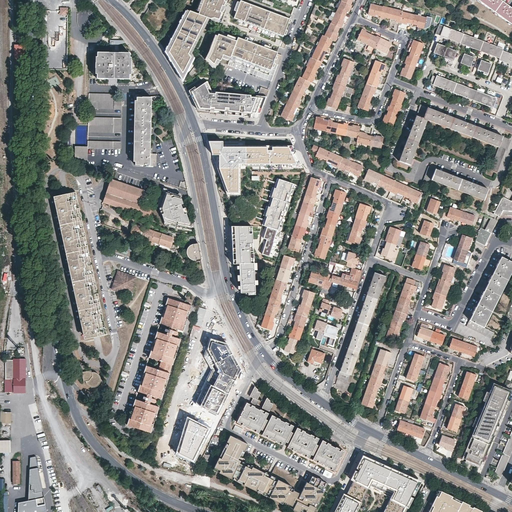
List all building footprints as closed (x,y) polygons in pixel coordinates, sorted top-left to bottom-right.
[(189,12),(169,52),(182,73),(191,57),(188,54),(189,52),(191,52),(193,49),(191,48),(199,32),(201,33),(203,30),(201,29),(207,17),(209,18),(210,19),(214,18),(219,20),(222,12),(220,12),(223,4),(224,0),(203,0),(199,12),(198,14),(190,11),(189,12)] [(245,2),(240,0),(234,17),(239,19),(239,17),(284,34),(286,29),(287,26),(285,25),(287,22),(288,22),(290,23),(291,19),(275,13),(274,15),(272,14),(271,13),(267,12),(268,10),(250,4),(248,3),(247,3),(246,5),(244,4),(245,2)] [(339,7),(337,12),(345,16),(347,11),(348,12),(352,5),(350,5),(341,0),(340,0),(337,6),(339,7)] [(511,9),(499,0),(476,0),(511,25),(511,23),(511,9)] [(380,16),(382,7),(371,4),(368,14),(375,16),(376,15),(380,16)] [(384,19),(385,17),(390,19),(392,9),(383,6),(382,7),(380,16),(380,17),(384,19)] [(392,9),(390,19),(396,20),(395,22),(399,23),(402,12),(392,9)] [(169,52),(189,12),(186,11),(166,51),(169,52)] [(337,12),(336,13),(334,18),(330,15),(328,18),(332,20),(331,23),(339,27),(341,28),(344,21),(343,21),(345,16),(337,12)] [(407,25),(408,23),(412,24),(414,15),(402,12),(399,23),(407,25)] [(414,15),(412,24),(417,26),(416,27),(424,29),(427,18),(414,15)] [(207,17),(201,29),(203,30),(204,30),(209,18),(207,17)] [(283,36),(284,34),(239,17),(239,19),(283,36)] [(336,34),(339,27),(331,23),(324,36),(333,40),(335,41),(338,34),(336,34)] [(444,36),(444,37),(450,40),(453,30),(444,26),(440,34),(444,36)] [(370,35),(365,32),(365,31),(361,29),(356,40),(366,44),(370,35)] [(457,41),(460,42),(463,34),(453,30),(450,40),(456,42),(457,41)] [(201,33),(199,32),(191,48),(193,49),(194,49),(202,34),(201,33)] [(230,57),(237,41),(233,39),(221,35),(218,34),(218,35),(211,53),(219,56),(222,57),(223,54),(230,57)] [(464,43),(463,45),(470,48),(473,38),(463,34),(460,42),(464,43)] [(209,52),(211,53),(218,35),(216,35),(209,52)] [(323,35),(317,46),(325,50),(328,46),(329,47),(333,40),(324,36),(323,35)] [(375,37),(370,35),(366,44),(368,45),(372,47),(375,49),(375,48),(379,39),(380,38),(376,36),(375,37)] [(230,57),(230,60),(269,74),(273,62),(278,64),(282,55),(277,53),(277,52),(270,49),(264,47),(260,45),(259,48),(252,45),(253,43),(251,42),(244,39),(240,38),(239,41),(237,41),(230,57)] [(480,50),(484,42),(473,38),(470,48),(476,50),(477,48),(480,50)] [(384,41),(379,39),(375,48),(387,53),(391,43),(385,40),(384,41)] [(423,44),(413,40),(411,47),(409,52),(410,52),(419,56),(423,44)] [(484,51),(484,53),(490,55),(493,45),(484,42),(480,50),(484,51)] [(439,55),(440,53),(444,55),(447,47),(437,43),(433,52),(439,55)] [(14,119),(24,119),(25,45),(15,45),(14,119)] [(500,57),(502,50),(503,49),(493,45),(490,55),(495,57),(496,56),(500,57)] [(317,46),(312,57),(322,62),(325,55),(323,55),(325,50),(317,46)] [(456,51),(447,47),(444,55),(447,56),(447,58),(453,60),(456,51)] [(353,56),(359,58),(361,53),(356,50),(353,56)] [(502,62),(508,64),(511,55),(511,54),(502,50),(500,57),(499,59),(503,60),(502,62)] [(183,80),(182,73),(169,52),(166,51),(175,67),(183,80)] [(109,55),(109,53),(97,52),(97,78),(108,79),(108,77),(118,77),(118,79),(129,79),(130,53),(118,53),(118,55),(109,55)] [(209,52),(205,59),(215,68),(218,60),(219,56),(211,53),(209,52)] [(410,52),(409,56),(407,56),(405,63),(406,64),(414,67),(419,56),(410,52)] [(464,53),(460,61),(465,63),(464,64),(470,67),(474,58),(464,53)] [(182,73),(183,80),(194,57),(191,57),(182,73)] [(320,66),(322,62),(312,57),(311,57),(307,66),(307,67),(316,71),(318,65),(320,66)] [(343,67),(341,71),(350,74),(351,71),(354,62),(344,58),(341,66),(343,67)] [(269,74),(230,60),(228,64),(272,81),(269,74)] [(375,60),(371,72),(380,75),(382,71),(383,71),(386,64),(375,60)] [(488,72),(491,64),(481,60),(477,69),(483,72),(484,70),(488,72)] [(272,81),(278,64),(273,62),(269,74),(272,81)] [(414,67),(406,64),(404,69),(403,68),(400,75),(410,79),(414,67)] [(316,71),(307,67),(302,78),(310,82),(312,83),(315,75),(314,75),(316,71)] [(341,71),(339,75),(338,75),(335,82),(345,86),(350,74),(341,71)] [(377,88),(380,80),(378,80),(380,75),(371,72),(366,84),(377,88)] [(446,78),(440,76),(440,77),(436,76),(432,74),(429,83),(443,88),(446,78)] [(300,77),(294,90),(303,94),(306,88),(307,88),(310,82),(302,78),(300,77)] [(453,81),(446,78),(443,88),(453,92),(456,84),(452,82),(453,81)] [(260,113),(266,96),(257,95),(212,92),(207,81),(203,84),(192,92),(193,95),(191,96),(196,108),(197,108),(210,109),(210,107),(214,107),(213,109),(224,110),(225,110),(225,108),(228,108),(228,111),(239,111),(239,109),(244,110),(243,112),(260,113)] [(192,92),(203,84),(202,82),(188,91),(190,93),(192,92)] [(341,97),(344,90),(352,93),(354,89),(345,86),(335,82),(332,89),(334,89),(332,94),(341,97)] [(371,99),(373,94),(374,95),(377,88),(366,84),(362,95),(371,99)] [(460,85),(456,84),(453,92),(462,96),(466,86),(460,84),(460,85)] [(266,96),(269,89),(261,86),(258,94),(257,95),(266,96)] [(473,88),(466,86),(462,96),(473,100),(476,91),(473,90),(473,88)] [(393,96),(394,97),(392,101),(401,105),(405,93),(395,89),(393,96)] [(288,103),(296,107),(298,108),(301,101),(300,101),(303,94),(294,90),(288,103)] [(480,92),(476,91),(473,100),(483,103),(486,93),(485,93),(480,91),(480,92)] [(114,94),(89,93),(88,109),(121,109),(121,101),(114,101),(114,94)] [(493,96),(486,93),(483,103),(493,107),(496,99),(492,97),(493,96)] [(336,109),(341,97),(332,94),(330,98),(329,98),(326,105),(336,109)] [(369,103),(371,99),(362,95),(357,107),(368,111),(370,104),(369,103)] [(137,97),(137,101),(135,162),(135,166),(144,166),(144,167),(148,167),(148,166),(155,166),(156,154),(150,154),(151,110),(156,110),(157,98),(137,97)] [(401,105),(392,101),(390,107),(389,106),(387,110),(389,111),(397,114),(398,114),(401,105)] [(293,114),(296,107),(288,103),(281,117),(291,122),(295,115),(293,114)] [(499,147),(503,136),(495,133),(463,121),(438,111),(420,105),(415,117),(403,149),(398,161),(410,165),(427,120),(499,147)] [(345,110),(338,108),(337,111),(341,112),(349,114),(351,108),(346,106),(345,110)] [(392,126),(397,114),(389,111),(387,116),(385,115),(382,122),(392,126)] [(121,118),(88,117),(88,132),(121,133),(121,118)] [(326,131),(328,122),(323,121),(323,119),(315,118),(313,128),(326,131)] [(326,131),(335,133),(337,124),(332,123),(332,121),(328,120),(328,122),(326,131)] [(335,133),(346,136),(346,135),(347,126),(348,125),(344,124),(343,125),(337,124),(335,133)] [(352,127),(347,126),(346,135),(358,138),(359,132),(360,127),(352,125),(352,127)] [(357,143),(369,145),(371,136),(366,135),(367,134),(359,132),(358,138),(357,143)] [(369,145),(381,148),(384,137),(376,136),(375,137),(371,136),(369,145)] [(503,136),(499,147),(490,169),(497,172),(510,139),(503,136)] [(297,165),(289,148),(223,148),(223,142),(209,142),(212,155),(219,155),(218,170),(228,194),(239,194),(240,166),(297,165)] [(327,161),(331,153),(313,145),(311,151),(316,153),(315,156),(320,158),(319,160),(326,163),(327,161)] [(88,148),(88,146),(75,146),(75,159),(87,160),(88,148)] [(330,164),(337,168),(342,157),(331,153),(327,161),(331,163),(330,164)] [(337,168),(344,171),(345,169),(349,171),(353,163),(342,157),(337,168)] [(362,166),(353,162),(353,163),(349,171),(355,174),(354,175),(358,177),(362,166)] [(483,200),(488,189),(476,184),(441,170),(429,165),(422,183),(429,185),(431,180),(483,200)] [(381,175),(368,169),(363,179),(370,182),(371,181),(377,184),(381,175)] [(383,188),(390,191),(394,181),(381,175),(377,184),(384,187),(383,188)] [(311,177),(307,189),(316,192),(317,187),(319,188),(321,181),(311,177)] [(124,209),(148,218),(151,208),(142,205),(146,191),(111,179),(103,202),(124,209)] [(269,228),(280,232),(295,185),(279,180),(276,189),(274,188),(271,197),(273,198),(270,207),(268,206),(265,216),(267,216),(264,226),(269,228)] [(390,191),(396,194),(397,193),(404,195),(407,187),(394,181),(390,191)] [(404,195),(410,198),(410,200),(419,203),(423,194),(407,187),(404,195)] [(313,204),(316,197),(314,197),(316,192),(307,189),(303,201),(313,204)] [(333,197),(335,197),(333,202),(342,205),(346,193),(335,189),(333,197)] [(191,231),(180,195),(164,190),(163,195),(161,201),(169,226),(176,229),(191,231)] [(107,335),(76,192),(58,196),(60,206),(61,208),(58,209),(59,210),(59,213),(61,212),(67,237),(65,237),(65,239),(66,242),(68,241),(73,265),(71,266),(71,268),(72,270),(74,270),(80,294),(77,295),(78,296),(78,299),(80,298),(86,323),(84,323),(84,325),(85,327),(87,327),(90,339),(107,335)] [(500,217),(501,214),(511,214),(511,199),(511,201),(502,196),(494,214),(500,217)] [(435,214),(439,202),(430,199),(426,211),(435,214)] [(161,201),(158,204),(165,225),(169,226),(161,201)] [(308,216),(310,211),(311,211),(313,204),(303,201),(299,213),(308,216)] [(342,205),(333,202),(331,207),(329,207),(328,211),(339,214),(339,215),(342,205)] [(360,203),(355,217),(364,220),(367,213),(368,214),(370,207),(360,203)] [(450,218),(459,221),(463,211),(460,211),(450,207),(447,213),(447,215),(450,216),(450,218)] [(463,211),(459,221),(468,224),(469,223),(472,224),(475,216),(465,212),(466,208),(464,207),(463,211)] [(327,215),(328,216),(326,223),(335,226),(339,214),(328,211),(327,215)] [(450,218),(446,217),(447,215),(447,213),(444,212),(442,218),(449,220),(450,218)] [(306,228),(308,221),(307,220),(308,216),(299,213),(295,224),(306,228)] [(355,217),(352,229),(361,232),(362,228),(364,228),(366,221),(364,220),(355,217)] [(498,221),(491,217),(485,230),(481,227),(479,233),(475,244),(484,248),(498,221)] [(429,236),(433,224),(424,221),(420,233),(429,236)] [(335,226),(326,223),(325,227),(323,227),(321,235),(331,238),(335,226)] [(147,240),(151,242),(154,231),(145,228),(133,224),(130,235),(147,240)] [(303,235),(306,228),(295,224),(291,236),(300,239),(302,235),(303,235)] [(256,293),(253,226),(231,227),(234,264),(240,264),(241,294),(256,293)] [(399,235),(401,231),(390,227),(388,234),(389,234),(387,242),(396,245),(399,235)] [(280,232),(269,228),(266,239),(269,240),(264,255),(272,257),(280,232)] [(352,229),(348,242),(358,245),(361,237),(359,237),(361,232),(352,229)] [(171,248),(172,244),(174,238),(154,231),(151,242),(171,248)] [(461,238),(458,247),(467,250),(472,237),(464,234),(462,238),(461,238)] [(319,238),(321,239),(319,245),(328,247),(329,248),(331,238),(321,235),(319,238)] [(299,244),(300,239),(291,236),(287,248),(298,252),(300,244),(299,244)] [(391,258),(396,245),(387,242),(384,249),(383,248),(380,255),(385,256),(391,258)] [(420,242),(416,254),(425,257),(429,248),(427,248),(428,244),(420,242)] [(196,261),(201,260),(198,244),(193,245),(192,245),(191,246),(190,246),(189,247),(188,248),(188,249),(187,250),(187,252),(187,253),(187,254),(187,256),(187,257),(188,258),(189,259),(190,260),(191,261),(193,261),(194,261),(196,261)] [(328,247),(319,245),(318,249),(316,248),(314,256),(324,259),(328,247)] [(458,247),(455,256),(456,256),(455,260),(463,263),(467,250),(458,247)] [(354,268),(356,263),(357,264),(359,257),(359,255),(348,252),(346,261),(348,261),(347,266),(348,267),(352,268),(354,268)] [(416,254),(411,267),(419,269),(420,266),(422,266),(425,257),(416,254)] [(284,255),(281,267),(289,270),(291,265),(292,266),(295,258),(284,255)] [(494,333),(483,328),(482,327),(511,267),(511,262),(501,257),(498,263),(490,280),(482,294),(474,311),(466,327),(491,339),(494,333)] [(454,273),(455,268),(444,264),(442,271),(444,272),(441,279),(450,282),(454,273)] [(287,283),(289,275),(288,274),(289,270),(281,267),(279,272),(277,279),(287,283)] [(511,270),(511,267),(482,327),(483,328),(511,270)] [(348,280),(345,279),(326,274),(326,275),(322,286),(322,287),(329,289),(329,290),(332,282),(356,289),(362,271),(354,268),(352,268),(348,280)] [(322,286),(326,275),(318,273),(318,275),(311,272),(307,282),(317,285),(322,286)] [(351,375),(385,276),(374,272),(337,378),(347,381),(349,375),(351,375)] [(129,298),(135,280),(119,274),(118,275),(112,292),(129,298)] [(416,286),(413,285),(414,281),(407,278),(406,283),(401,296),(410,299),(412,293),(413,293),(416,286)] [(281,294),(283,289),(284,290),(287,283),(277,279),(273,291),(281,294)] [(437,285),(435,292),(445,296),(450,282),(441,279),(439,286),(437,285)] [(449,297),(454,283),(450,282),(445,296),(449,297)] [(303,297),(301,302),(310,305),(314,293),(304,290),(302,297),(303,297)] [(279,306),(281,299),(280,298),(281,294),(273,291),(269,303),(279,306)] [(435,292),(432,299),(434,300),(432,306),(441,310),(445,296),(435,292)] [(406,314),(409,307),(407,306),(410,299),(401,296),(396,310),(406,314)] [(132,419),(129,418),(127,425),(150,433),(159,407),(149,404),(150,402),(153,403),(154,403),(155,403),(155,402),(156,402),(156,401),(156,400),(155,400),(154,399),(151,398),(152,396),(161,399),(170,373),(169,373),(171,365),(172,365),(180,339),(171,336),(172,334),(175,335),(176,335),(177,334),(177,333),(177,332),(176,331),(173,330),(173,328),(183,331),(191,306),(167,298),(165,304),(168,305),(164,318),(161,317),(159,324),(167,326),(166,329),(165,328),(164,331),(166,331),(165,334),(156,332),(154,338),(157,339),(153,352),(150,351),(149,354),(148,357),(161,361),(158,370),(146,366),(143,372),(147,373),(142,386),(139,385),(137,391),(146,394),(145,397),(143,396),(143,399),(144,399),(143,402),(135,399),(133,406),(136,407),(132,419)] [(328,304),(329,301),(323,298),(318,311),(328,314),(329,310),(330,307),(331,305),(328,304)] [(251,302),(245,305),(248,312),(255,309),(251,302)] [(301,302),(300,307),(298,306),(296,314),(306,317),(310,305),(301,302)] [(273,318),(275,313),(277,313),(279,306),(269,303),(265,315),(273,318)] [(343,321),(345,322),(347,315),(341,313),(342,310),(333,306),(333,308),(332,311),(330,315),(341,319),(341,320),(343,321)] [(400,327),(402,320),(404,320),(406,314),(396,310),(391,323),(400,327)] [(295,321),(294,326),(302,329),(306,317),(296,314),(294,321),(295,321)] [(272,323),(273,318),(265,315),(261,327),(271,330),(274,323),(272,323)] [(315,338),(321,340),(323,335),(324,332),(326,324),(316,320),(313,329),(318,331),(315,338)] [(398,334),(400,327),(391,323),(386,338),(396,342),(399,335),(398,334)] [(324,332),(330,335),(330,337),(327,344),(332,345),(334,339),(338,328),(326,324),(324,332)] [(294,326),(292,330),(291,330),(288,337),(290,338),(298,340),(302,329),(294,326)] [(423,338),(429,341),(432,331),(420,327),(417,335),(421,336),(420,338),(423,338)] [(435,332),(432,331),(429,341),(438,344),(437,345),(441,346),(441,345),(445,335),(439,333),(440,330),(436,329),(435,332)] [(195,404),(218,415),(241,369),(226,343),(210,338),(204,357),(211,370),(195,404)] [(295,354),(299,341),(298,340),(290,338),(287,344),(286,344),(284,351),(295,354)] [(452,349),(462,352),(465,342),(452,338),(449,346),(452,347),(452,349)] [(462,352),(471,355),(471,354),(475,355),(478,347),(465,342),(462,352)] [(322,363),(325,354),(311,349),(307,362),(313,364),(314,361),(322,363)] [(381,349),(376,363),(385,366),(387,359),(389,360),(391,353),(381,349)] [(414,356),(410,366),(420,369),(424,357),(416,354),(415,357),(414,356)] [(13,359),(13,360),(5,360),(5,379),(4,379),(4,393),(13,393),(26,393),(25,359),(13,359)] [(382,380),(384,373),(383,373),(385,366),(376,363),(371,377),(382,380)] [(444,381),(447,374),(448,374),(450,367),(440,363),(435,377),(444,381)] [(410,366),(407,375),(408,375),(407,379),(416,382),(420,369),(410,366)] [(101,376),(99,374),(98,373),(95,372),(92,372),(92,370),(87,371),(82,372),(83,376),(84,381),(86,381),(88,385),(89,386),(91,387),(92,387),(93,387),(94,387),(96,387),(98,386),(100,384),(101,382),(101,381),(102,379),(101,376)] [(466,375),(463,384),(472,388),(477,375),(468,372),(467,376),(466,375)] [(376,394),(378,387),(379,387),(382,380),(371,377),(367,390),(376,394)] [(442,387),(444,381),(435,377),(430,391),(441,395),(443,388),(442,387)] [(495,421),(497,416),(499,411),(502,412),(503,409),(507,400),(511,390),(493,382),(489,392),(485,401),(478,418),(475,427),(462,458),(466,459),(469,461),(471,457),(474,458),(473,462),(474,463),(480,465),(486,450),(484,448),(486,443),(489,436),(491,437),(493,434),(490,433),(494,425),(496,426),(496,425),(498,422),(495,421)] [(463,384),(459,393),(461,394),(459,397),(468,400),(472,388),(463,384)] [(402,389),(399,398),(409,402),(413,389),(405,386),(404,389),(402,389)] [(249,404),(246,403),(241,412),(245,414),(245,415),(241,413),(236,424),(246,429),(249,423),(250,424),(247,430),(257,435),(259,431),(260,429),(264,430),(263,433),(261,436),(271,441),(274,436),(275,436),(272,442),(283,447),(285,442),(286,440),(290,442),(289,444),(286,449),(296,454),(299,448),(301,449),(298,455),(308,460),(310,456),(311,454),(314,456),(313,458),(311,461),(322,466),(324,461),(326,461),(323,467),(333,472),(338,462),(334,460),(335,458),(339,460),(343,451),(308,434),(306,439),(304,438),(307,433),(283,421),(280,426),(279,426),(282,420),(256,408),(259,401),(257,400),(260,393),(257,391),(257,390),(254,387),(251,393),(252,393),(251,394),(249,397),(253,398),(249,404)] [(373,401),(376,394),(367,390),(362,404),(372,408),(375,401),(373,401)] [(435,408),(437,401),(438,401),(441,395),(430,391),(425,405),(435,408)] [(271,407),(272,404),(270,403),(269,403),(270,401),(266,398),(263,404),(264,404),(264,405),(263,405),(262,408),(269,412),(271,408),(271,407)] [(399,398),(396,407),(397,408),(396,411),(404,414),(409,402),(399,398)] [(455,407),(451,417),(461,420),(465,407),(457,404),(456,407),(455,407)] [(432,415),(435,408),(425,405),(421,419),(431,422),(433,415),(432,415)] [(0,412),(0,421),(0,422),(5,423),(11,423),(12,412),(0,412)] [(211,429),(187,416),(175,454),(194,463),(211,429)] [(451,417),(448,426),(450,426),(448,429),(457,432),(461,420),(451,417)] [(401,431),(409,434),(413,425),(400,421),(398,429),(401,430),(401,431)] [(243,428),(236,425),(233,430),(241,434),(243,428)] [(409,434),(419,437),(419,436),(422,437),(425,430),(413,425),(409,434)] [(511,449),(511,430),(494,474),(501,477),(511,449)] [(496,452),(502,454),(510,436),(504,433),(496,452)] [(452,451),(456,441),(442,436),(439,445),(445,447),(445,449),(452,451)] [(288,492),(290,488),(270,477),(269,480),(263,477),(264,474),(259,472),(257,475),(255,474),(256,471),(251,468),(250,471),(250,470),(245,468),(242,467),(238,465),(239,462),(237,461),(235,460),(236,458),(238,459),(238,458),(239,457),(242,451),(244,453),(247,446),(240,442),(241,442),(236,440),(229,437),(226,444),(228,445),(221,459),(220,460),(218,459),(213,469),(218,471),(219,472),(218,474),(231,480),(232,478),(233,479),(238,481),(242,483),(244,484),(243,486),(255,492),(256,490),(257,491),(262,493),(261,495),(293,510),(300,495),(299,495),(299,497),(296,495),(296,497),(291,495),(292,493),(289,492),(288,492)] [(10,440),(0,439),(0,452),(10,452),(10,440)] [(221,459),(228,445),(226,444),(219,458),(221,459)] [(391,492),(411,501),(421,478),(361,452),(351,474),(372,483),(374,478),(394,486),(391,492)] [(20,501),(18,511),(47,511),(36,456),(31,457),(29,499),(20,501)] [(491,480),(494,474),(496,468),(491,465),(486,478),(491,480)] [(331,477),(333,473),(325,469),(323,475),(329,478),(331,477)] [(350,479),(332,511),(405,511),(411,501),(391,492),(382,511),(364,511),(359,509),(372,483),(351,474),(350,479)] [(306,482),(300,495),(293,510),(297,511),(313,511),(328,484),(312,476),(309,483),(306,482)] [(452,496),(441,491),(438,497),(436,496),(433,502),(435,503),(434,506),(431,510),(430,509),(429,509),(428,511),(480,511),(481,511),(473,507),(472,508),(471,509),(468,507),(469,506),(470,505),(462,501),(461,503),(454,499),(451,498),(452,496)] [(0,495),(0,494),(0,511),(8,511),(8,495),(0,495)]
